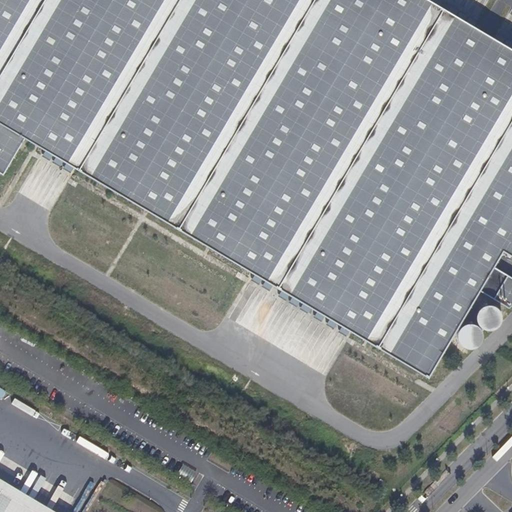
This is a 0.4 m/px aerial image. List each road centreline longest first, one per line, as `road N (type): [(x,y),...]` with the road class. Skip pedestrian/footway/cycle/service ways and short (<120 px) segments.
road 1 (track): [(511,322),(413,425),(388,439),(305,405),(0,223)]
road 2 (unclassified): [(511,418),(417,511)]
